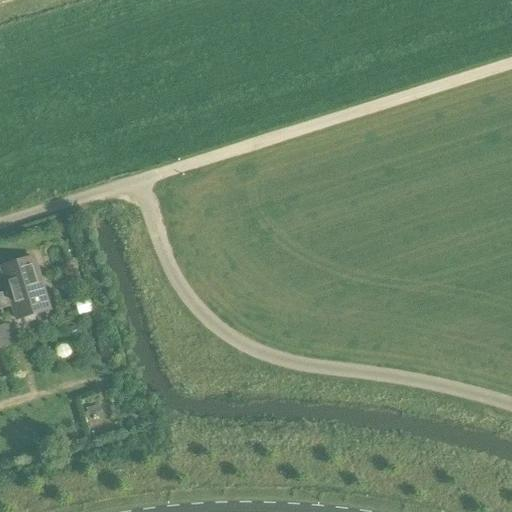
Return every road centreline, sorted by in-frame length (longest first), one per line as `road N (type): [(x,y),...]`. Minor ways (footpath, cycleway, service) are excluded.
road 1 (unclassified): [(136,180),(176,282),(229,338),(304,366),(448,386),(511,406)]
road 2 (track): [(511,64),(136,180)]
road 3 (unclassified): [(136,180),(0,223)]
